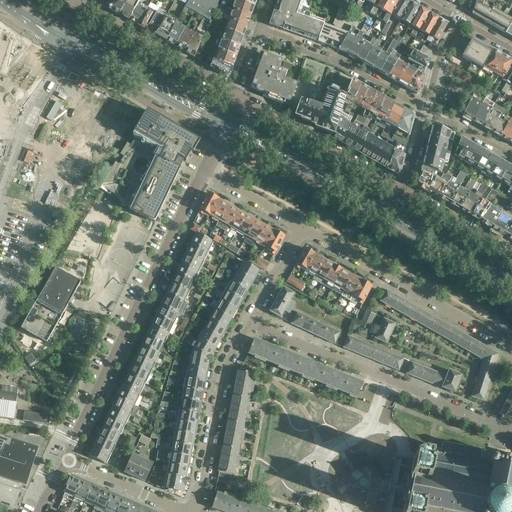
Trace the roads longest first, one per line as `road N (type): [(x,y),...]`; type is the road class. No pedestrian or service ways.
road 1 (residential): [(66,461),(204,169)]
road 2 (residential): [(499,425),(244,321)]
road 3 (tertiary): [(222,123),(9,0)]
road 4 (residential): [(193,511),(229,347),(244,321)]
road 5 (residential): [(403,192),(233,94)]
road 6 (tertiary): [(389,218),(222,123)]
road 7 (residential): [(426,111),(338,60),(257,27)]
road 8 (residential): [(233,94),(92,13)]
road 9 (residential): [(511,344),(386,274)]
road 10 (tertiary): [(511,286),(389,218)]
road 11 (residential): [(184,511),(66,461)]
road 12 (residential): [(511,255),(403,192)]
